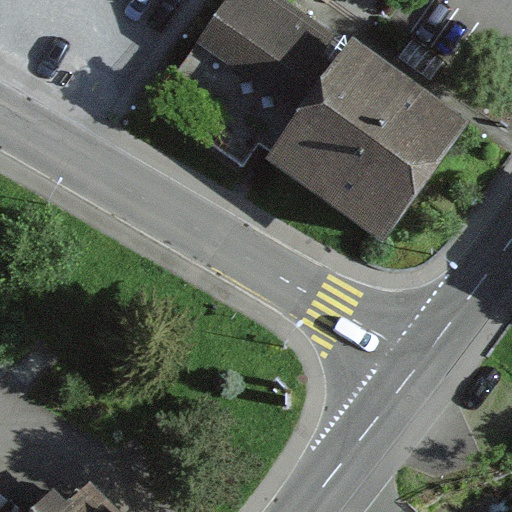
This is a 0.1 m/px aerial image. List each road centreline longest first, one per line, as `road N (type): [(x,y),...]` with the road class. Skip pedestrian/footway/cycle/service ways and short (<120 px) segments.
road 1 (residential): [(423,358),(0,109)]
road 2 (tertiary): [(328,482),(423,358)]
road 3 (tertiary): [(423,358),(511,237)]
